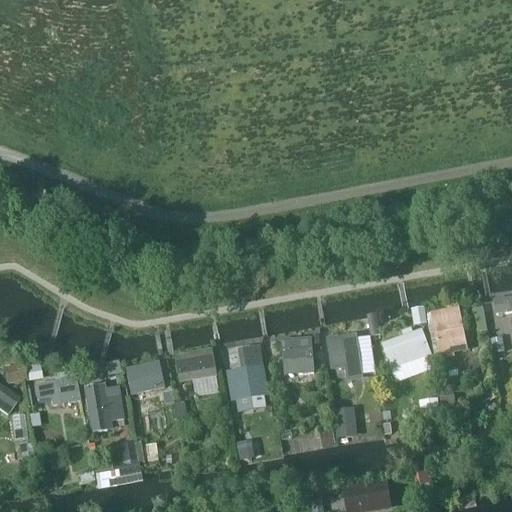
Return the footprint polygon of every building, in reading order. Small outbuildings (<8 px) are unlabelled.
[(511,305),(493,308),(495,322),(511,319),(511,305)] [(429,316),(437,362),(468,357),(461,311),(429,316)] [(364,327),(327,351),(335,364),(373,340),(364,327)] [(381,349),(391,377),(433,361),(424,334),(381,349)] [(278,344),(279,379),(314,378),(313,343),(278,344)] [(225,354),(223,365),(261,371),(261,360),(265,360),(263,346),(249,349),(249,357),(225,354)] [(175,359),(179,382),(216,376),(212,353),(175,359)] [(135,377),(140,404),(159,401),(154,373),(135,377)] [(0,383),(0,415),(15,394),(0,383)] [(31,391),(34,407),(49,405),(50,411),(79,405),(75,383),(31,391)] [(82,394),(89,440),(113,436),(108,405),(126,402),(124,388),(82,394)] [(431,485),(430,474),(413,476),(414,487),(431,485)] [(385,484),(343,491),(346,511),(380,511),(385,511),(382,496),(387,495),(385,484)] [(312,511),(323,511),(322,501),(311,503),(312,511)]
